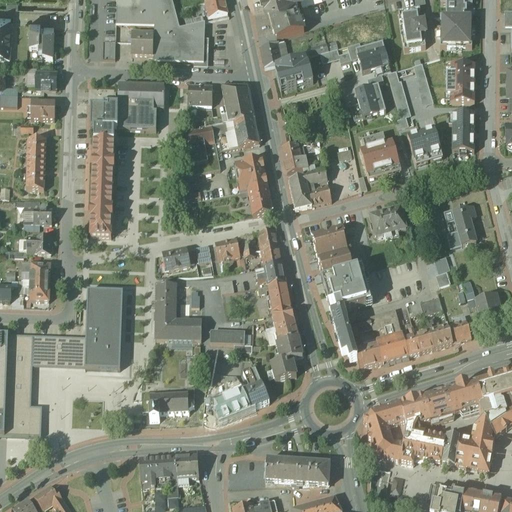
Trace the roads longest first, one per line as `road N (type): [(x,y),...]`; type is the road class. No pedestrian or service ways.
road 1 (residential): [(284,219),(67,257)]
road 2 (tertiary): [(0,502),(85,456),(208,445)]
road 3 (residential): [(284,219),(489,162)]
road 4 (residential): [(67,257),(71,71)]
road 5 (residential): [(71,71),(254,73)]
road 6 (tertiary): [(284,219),(326,382)]
road 7 (residential): [(490,0),(489,162)]
road 8 (tertiary): [(357,401),(511,354)]
road 9 (tertiary): [(254,73),(284,219)]
road 10 (residential): [(0,319),(70,315),(67,257)]
